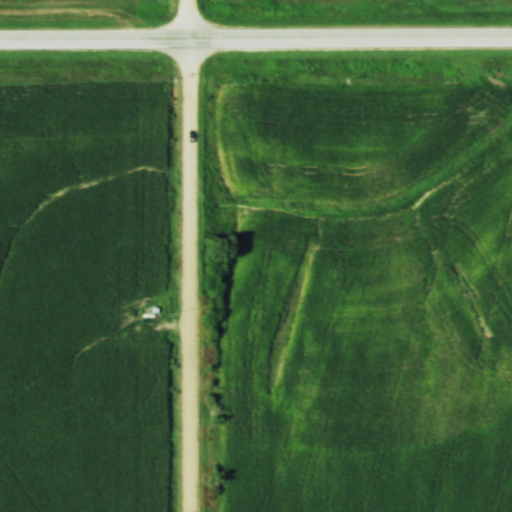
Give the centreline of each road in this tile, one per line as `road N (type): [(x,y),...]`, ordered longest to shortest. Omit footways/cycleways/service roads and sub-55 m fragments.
road 1 (secondary): [(0,40),(511,36)]
road 2 (tertiary): [(190,511),(187,0)]
